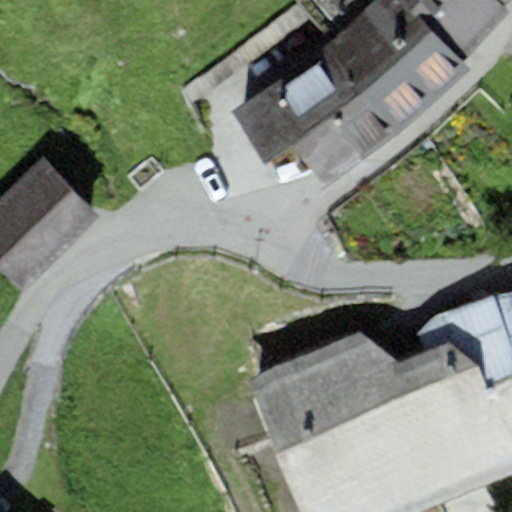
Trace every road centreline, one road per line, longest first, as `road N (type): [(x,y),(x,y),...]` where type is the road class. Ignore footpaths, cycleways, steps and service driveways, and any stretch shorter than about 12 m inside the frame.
road 1 (residential): [(253,213),(314,196),(419,122),(467,76),(511,13)]
road 2 (residential): [(0,361),(44,297),(80,262),(158,229),(253,213)]
road 3 (residential): [(511,264),(319,271),(260,232),(253,213)]
